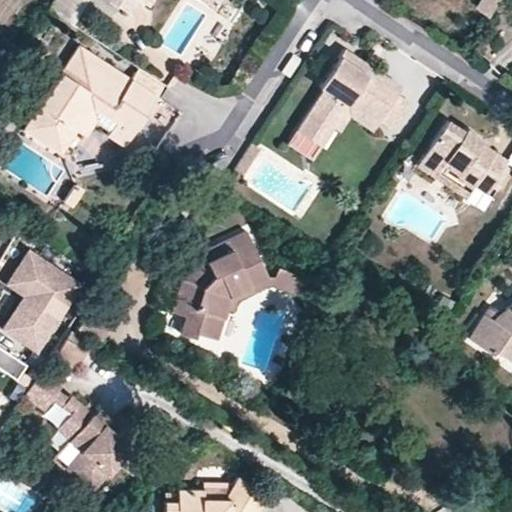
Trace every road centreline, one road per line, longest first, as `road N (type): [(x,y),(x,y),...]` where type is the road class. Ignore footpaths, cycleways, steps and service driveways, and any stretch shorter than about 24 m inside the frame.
road 1 (residential): [(175,157),(220,140),(312,0)]
road 2 (residential): [(355,0),(482,80)]
